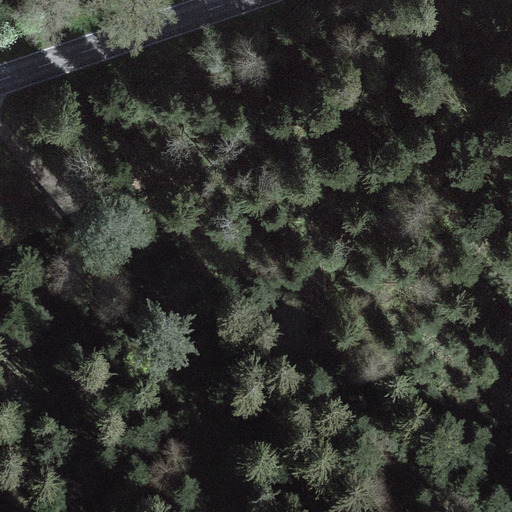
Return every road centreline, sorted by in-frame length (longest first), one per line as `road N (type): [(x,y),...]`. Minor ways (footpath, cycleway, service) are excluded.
road 1 (track): [(0,130),(66,202),(155,332),(228,511)]
road 2 (secondary): [(0,78),(248,0)]
